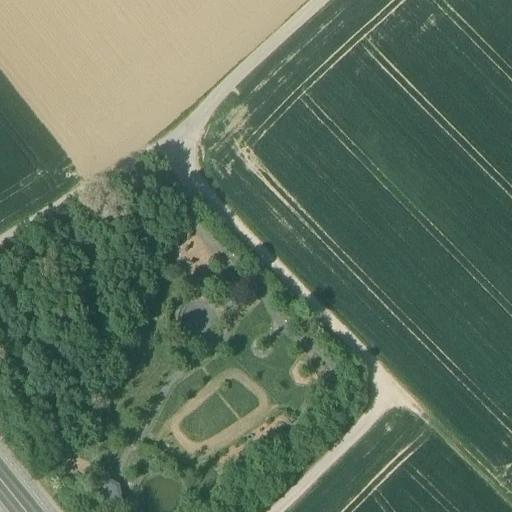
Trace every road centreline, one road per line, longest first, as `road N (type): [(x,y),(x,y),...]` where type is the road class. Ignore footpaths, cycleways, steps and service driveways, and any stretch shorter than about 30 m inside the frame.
road 1 (track): [(157,151),(511,504)]
road 2 (track): [(324,0),(157,151),(0,241)]
road 3 (track): [(278,511),(396,392)]
